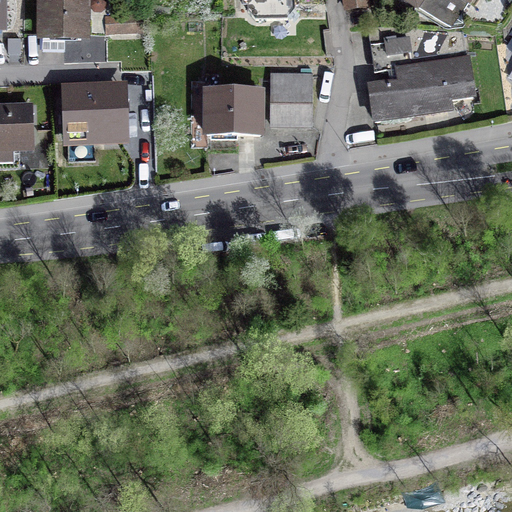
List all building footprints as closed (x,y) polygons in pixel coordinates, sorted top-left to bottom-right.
[(84,0),(85,1),(43,0),(42,54),(65,54),(65,38),(84,38),(84,34),(108,34),(108,16),(110,16),(109,0),(84,0)] [(366,0),(346,0),(347,12),(367,9),(366,0)] [(470,0),(401,0),(451,31),(463,27),(460,16),(470,0)] [(140,16),(109,17),(109,34),(140,33),(140,16)] [(393,86),(371,90),(375,123),(415,117),(414,107),(473,98),(463,31),(451,31),(380,25),(380,27),(374,28),(381,73),(390,72),(393,86)] [(312,77),(272,76),(271,126),(311,127),(312,77)] [(85,98),(66,99),(68,137),(68,144),(88,144),(87,136),(124,135),(123,97),(103,98),(103,91),(85,91),(85,98)] [(261,95),(207,95),(207,137),(261,137),(261,95)] [(2,112),(0,112),(0,163),(12,163),(12,149),(33,148),(32,111),(17,112),(17,111),(2,111),(2,112)]
